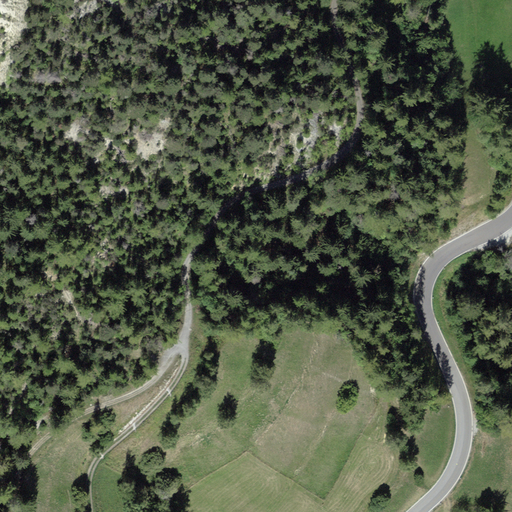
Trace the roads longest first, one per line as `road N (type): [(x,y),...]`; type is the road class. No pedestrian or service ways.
road 1 (track): [(335,0),(358,89),(357,133),(342,152),(294,179),(238,198),(211,225),(184,274),(189,316),(180,347)]
road 2 (secondary): [(511,215),(444,255),(424,285),(424,312),(457,389),(463,434),(452,473),(416,511)]
road 3 (track): [(180,347),(143,388),(50,434),(22,467),(18,487)]
road 4 (track): [(88,511),(88,466),(172,389),(183,365),(180,347)]
